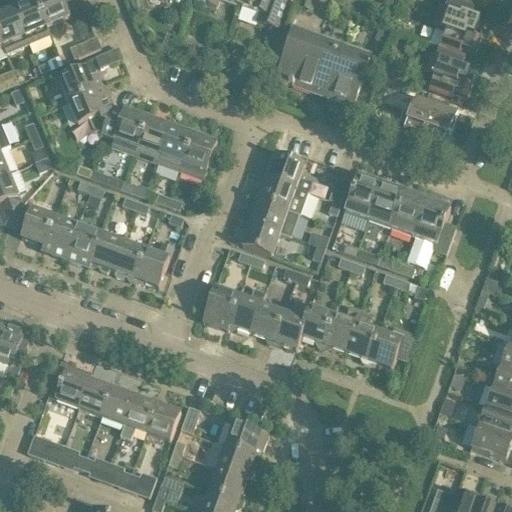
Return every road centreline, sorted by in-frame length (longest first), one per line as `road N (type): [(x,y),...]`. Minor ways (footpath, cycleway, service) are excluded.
road 1 (residential): [(317,511),(306,423),(275,392),(167,353)]
road 2 (residential): [(167,353),(256,126)]
road 3 (residential): [(454,194),(370,163),(357,150),(284,125),(256,126)]
road 4 (residential): [(256,126),(145,88),(108,0)]
road 5 (residential): [(454,194),(511,35)]
road 6 (residential): [(4,467),(67,320)]
road 7 (residential): [(129,511),(4,467)]
